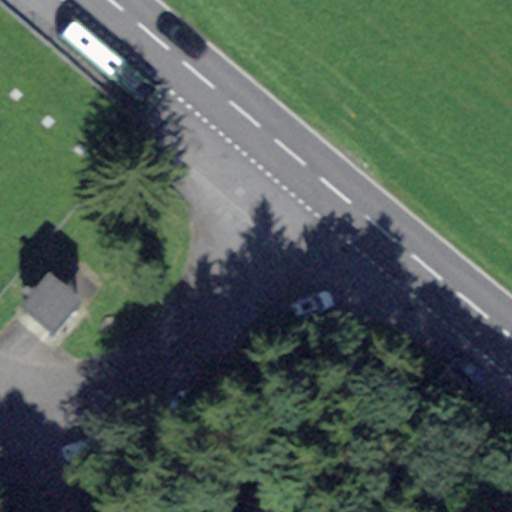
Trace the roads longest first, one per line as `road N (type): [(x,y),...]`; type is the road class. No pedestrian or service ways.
road 1 (secondary): [(104,0),(511,337)]
road 2 (track): [(347,207),(82,421),(36,494),(62,511)]
